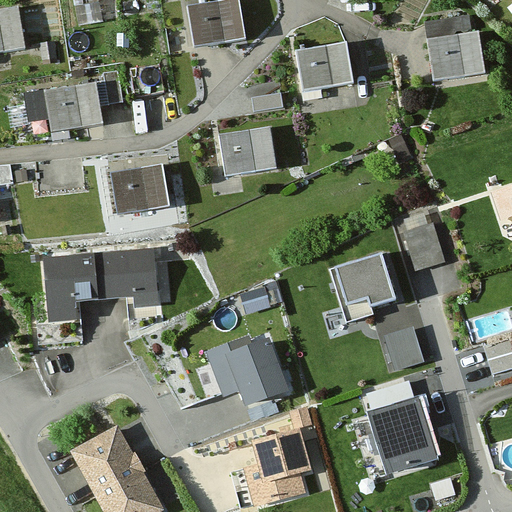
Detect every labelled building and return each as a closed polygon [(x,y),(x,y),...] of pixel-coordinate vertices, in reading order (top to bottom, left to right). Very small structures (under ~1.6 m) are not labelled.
[(235,7),(182,13),(186,53),(239,48),(235,7)] [(16,17),(0,19),(0,58),(22,55),(16,17)] [(473,39),(422,44),(427,84),(477,78),(473,39)] [(343,49),(290,54),(294,92),(346,87),(343,49)] [(156,99),(151,67),(92,76),(94,90),(37,98),(43,137),(93,130),(90,108),(156,99)] [(254,92),(256,104),(284,99),(282,88),(254,92)] [(268,133),(215,137),(219,177),(271,173),(268,133)] [(157,171),(104,176),(107,214),(161,208),(157,171)] [(511,189),(487,197),(494,226),(510,222),(511,230),(511,189)] [(436,219),(405,228),(416,266),(446,258),(436,219)] [(153,252),(38,257),(42,325),(75,324),(74,304),(127,302),(127,315),(156,314),(153,252)] [(382,258),(326,272),(336,314),(393,301),(382,258)] [(384,329),(396,369),(427,359),(415,320),(384,329)] [(279,389),(266,343),(234,352),(247,399),(279,389)] [(410,400),(361,413),(378,476),(428,463),(410,400)] [(157,511),(115,430),(69,454),(99,511),(157,511)] [(293,432),(243,443),(249,471),(235,474),(243,511),(244,511),(308,498),(293,432)]
